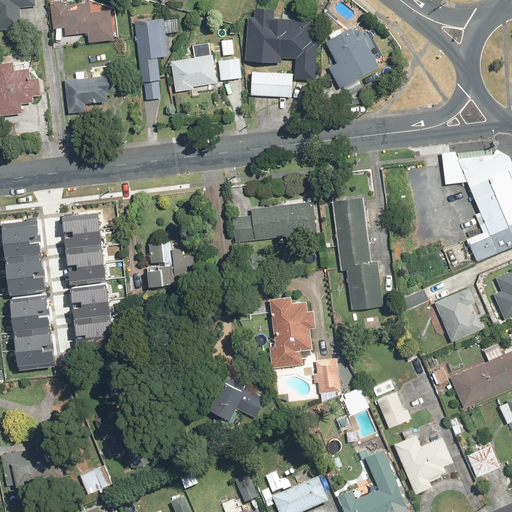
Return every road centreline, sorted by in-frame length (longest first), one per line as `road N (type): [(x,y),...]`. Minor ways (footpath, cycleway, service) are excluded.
road 1 (tertiary): [(46,173),(435,128)]
road 2 (residential): [(46,173),(67,362)]
